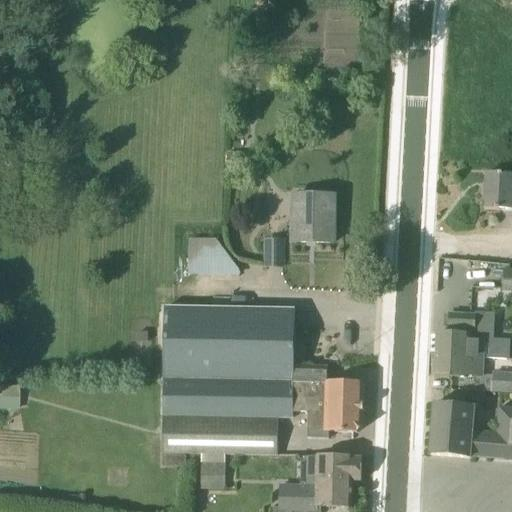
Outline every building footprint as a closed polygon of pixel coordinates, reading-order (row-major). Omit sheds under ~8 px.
[(245,105),(236,113),(244,123),(253,114),(245,105)] [(227,151),(226,170),(243,171),(244,152),(227,151)] [(511,213),(511,203),(511,176),(486,175),(484,211),(511,213)] [(334,245),(334,197),(295,197),(295,244),(334,245)] [(264,238),(263,266),(284,266),(285,238),(264,238)] [(189,239),(189,275),(229,276),(229,239),(189,239)] [(511,292),(511,271),(504,271),(503,292),(511,292)] [(0,319),(10,319),(10,296),(0,295),(0,319)] [(201,457),(225,457),(225,456),(278,457),(279,420),(293,420),(293,413),(308,414),(308,413),(343,413),(343,410),(363,410),(364,385),(327,384),(327,368),(295,367),(295,312),(165,310),(162,458),(186,458),(186,455),(201,456),(201,457)] [(437,335),(436,355),(458,356),(458,359),(484,361),(485,342),(475,341),(476,317),(449,315),(448,336),(437,335)] [(458,356),(436,355),(435,377),(467,379),(467,377),(484,378),(484,361),(458,359),(458,356)] [(493,393),(511,394),(511,375),(494,375),(493,393)] [(0,410),(12,411),(12,388),(0,387),(0,410)] [(434,406),(430,457),(472,460),(511,462),(511,407),(499,407),(497,436),(473,434),(475,409),(434,406)] [(308,414),(308,432),(357,434),(363,429),(363,410),(343,410),(343,413),(308,413),(308,414)] [(225,492),(225,457),(201,457),(201,491),(225,492)] [(334,481),(352,483),(361,483),(362,460),(320,458),(319,477),(319,480),(306,479),(305,487),(316,488),(316,491),(322,491),(322,488),(326,488),(326,485),(333,485),(334,481)] [(305,487),(297,486),(285,486),(278,485),(277,511),(320,511),(321,509),(351,510),(352,483),(334,481),(333,485),(326,485),(326,488),(322,488),(322,491),(316,491),(316,488),(305,487)]
